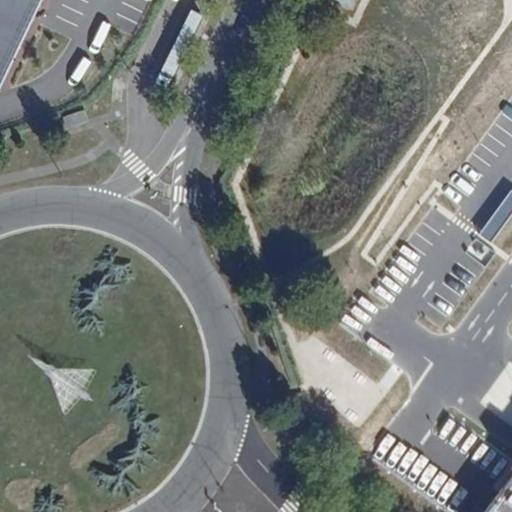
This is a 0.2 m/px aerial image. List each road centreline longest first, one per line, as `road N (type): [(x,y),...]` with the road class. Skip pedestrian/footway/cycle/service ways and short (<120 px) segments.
road 1 (unclassified): [(224,431),(232,384),(227,336),(209,292),(179,254)]
road 2 (unknown): [(146,167),(135,95),(173,0)]
road 3 (residential): [(197,100),(143,171),(83,206)]
road 4 (unclassified): [(179,254),(197,100)]
